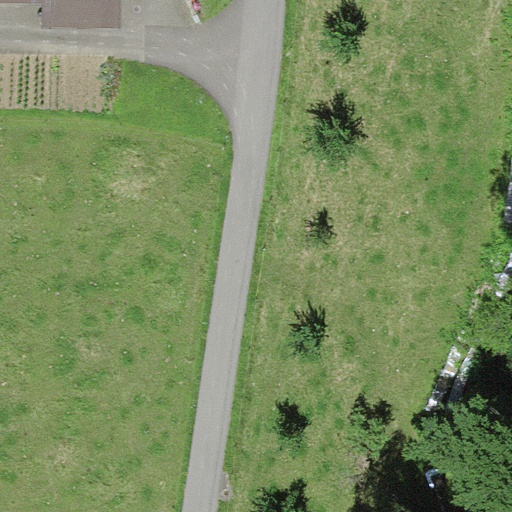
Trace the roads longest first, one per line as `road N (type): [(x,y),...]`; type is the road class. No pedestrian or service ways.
road 1 (unclassified): [(206,511),(264,0)]
road 2 (unknown): [(258,88),(0,80)]
